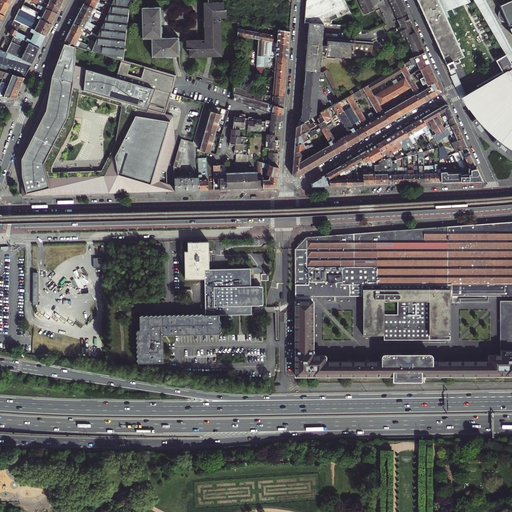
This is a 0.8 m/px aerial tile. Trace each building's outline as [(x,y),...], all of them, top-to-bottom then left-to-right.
[(0,0),(0,5),(7,9),(9,6),(10,4),(2,0),(0,0)] [(49,1),(47,0),(37,0),(37,1),(36,3),(38,4),(57,13),(59,10),(61,7),(49,1)] [(101,12),(100,11),(100,12),(102,13),(106,15),(109,8),(93,0),(85,0),(84,2),(83,4),(96,10),(98,6),(103,8),(101,12)] [(122,60),(129,0),(112,0),(109,8),(106,15),(104,20),(101,28),(98,35),(96,38),(95,41),(91,51),(121,60),(122,60)] [(219,22),(218,19),(227,19),(226,11),(224,11),(224,3),(216,3),(215,0),(208,0),(208,3),(204,3),(204,41),(186,41),(186,50),(189,50),(189,57),(222,56),(221,22),(219,22)] [(306,0),(305,0),(304,18),(304,20),(308,18),(308,23),(323,24),(324,24),(350,13),(344,1),(344,0),(306,0)] [(357,0),(359,2),(365,15),(375,10),(369,0),(389,0),(397,19),(407,14),(406,13),(405,10),(403,5),(402,3),(400,0),(357,0)] [(416,0),(429,28),(452,77),(456,74),(451,62),(456,60),(455,57),(461,54),(446,18),(449,17),(446,11),(473,5),(470,0),(416,0)] [(470,0),(473,5),(502,56),(504,55),(505,54),(506,55),(511,64),(511,63),(511,55),(491,18),(480,0),(470,0)] [(40,8),(43,9),(40,15),(37,14),(38,11),(28,6),(23,4),(21,9),(52,24),(54,19),(57,13),(38,4),(37,7),(40,8)] [(82,6),(81,9),(100,18),(102,13),(100,12),(96,10),(83,4),(82,6)] [(511,6),(510,8),(506,10),(502,14),(499,20),(503,23),(508,25),(511,24),(511,6)] [(21,23),(29,27),(46,35),(49,29),(52,24),(21,9),(20,8),(16,15),(14,20),(21,23)] [(104,20),(100,18),(81,9),(79,12),(77,16),(95,25),(101,28),(104,20)] [(143,10),(144,39),(150,39),(151,57),(179,57),(179,38),(162,39),(162,9),(143,10)] [(400,25),(410,21),(409,20),(408,16),(407,14),(397,19),(400,25)] [(75,20),(74,23),(91,32),(95,25),(77,16),(75,20)] [(30,33),(33,35),(31,40),(27,38),(28,37),(17,31),(19,28),(21,23),(14,20),(8,32),(9,33),(13,35),(40,47),(43,41),(46,35),(29,27),(28,30),(30,31),(29,33),(30,33)] [(411,23),(410,21),(400,25),(397,27),(401,34),(410,30),(410,28),(409,26),(412,25),(411,23)] [(19,28),(29,33),(30,31),(28,30),(29,27),(21,23),(19,28)] [(98,35),(91,32),(74,23),(72,27),(70,29),(81,34),(82,35),(84,31),(96,38),(98,35)] [(323,24),(308,23),(307,40),(309,41),(334,43),(340,56),(378,59),(379,43),(328,38),(328,42),(323,42),(324,24),(323,24)] [(64,42),(65,43),(76,46),(91,51),(95,41),(94,41),(91,47),(78,40),(79,39),(81,34),(70,29),(67,36),(64,42)] [(410,30),(401,34),(402,37),(405,35),(414,57),(424,52),(417,37),(415,33),(414,31),(412,32),(411,31),(410,30)] [(10,42),(7,48),(5,52),(32,64),(34,60),(38,51),(40,47),(13,35),(12,37),(10,42)] [(277,37),(277,42),(288,45),(289,42),(289,38),(278,36),(277,37)] [(90,44),(79,39),(78,40),(91,47),(94,41),(92,40),(90,44)] [(257,66),(265,67),(270,68),(270,64),(270,63),(270,62),(271,56),(275,57),(287,58),(288,50),(288,45),(277,42),(274,42),(273,42),(267,41),(262,40),(259,39),(257,66)] [(334,43),(309,41),(308,53),(306,52),(305,62),(317,63),(321,62),(322,54),(332,54),(332,56),(340,56),(334,43)] [(57,61),(65,43),(64,42),(57,56),(35,116),(28,133),(20,159),(19,163),(11,191),(13,197),(23,196),(21,159),(29,142),(40,118),(51,84),(57,61)] [(76,46),(65,43),(57,61),(51,84),(40,118),(29,142),(21,159),(23,196),(64,195),(81,194),(109,193),(115,193),(107,167),(101,168),(52,170),(52,165),(63,144),(65,122),(74,85),(90,91),(111,96),(126,107),(129,102),(165,113),(166,109),(165,94),(161,93),(162,89),(171,91),(176,76),(122,60),(121,60),(116,78),(76,66),(71,64),(73,54),(76,46)] [(27,72),(32,64),(5,52),(1,50),(0,49),(0,70),(6,72),(24,77),(27,72)] [(420,69),(429,64),(427,58),(424,52),(414,57),(409,59),(410,61),(404,64),(407,69),(409,68),(408,66),(412,65),(416,63),(419,69),(420,69)] [(494,76),(511,65),(511,63),(511,64),(506,55),(504,56),(502,57),(497,60),(500,67),(479,80),(480,82),(462,93),(463,94),(494,76)] [(305,67),(305,71),(314,72),(320,72),(321,62),(317,63),(305,62),(305,67)] [(405,78),(410,75),(407,69),(404,64),(401,65),(399,67),(402,72),(403,74),(403,75),(405,78)] [(419,76),(422,74),(432,70),(431,67),(429,64),(420,69),(421,72),(420,72),(416,74),(417,77),(419,76)] [(480,113),(498,128),(494,134),(500,138),(504,132),(511,137),(511,65),(494,76),(463,94),(475,108),(470,114),(475,119),(480,113)] [(399,67),(388,73),(391,78),(402,72),(399,67)] [(286,71),(275,70),(274,78),(286,79),(286,75),(286,71)] [(432,70),(422,74),(423,77),(420,79),(421,82),(434,76),(433,73),(432,70)] [(302,119),(301,123),(308,119),(312,117),(314,116),(317,114),(320,72),(314,72),(305,71),(304,79),(304,89),(303,95),(303,101),(302,107),(302,113),(302,119)] [(21,86),(24,77),(6,72),(0,85),(0,96),(3,97),(16,97),(21,86)] [(388,73),(378,79),(381,84),(391,78),(388,73)] [(434,76),(421,82),(422,85),(426,83),(427,86),(430,84),(437,81),(436,79),(434,76)] [(273,85),(285,86),(285,82),(286,79),(274,78),(273,85)] [(399,81),(402,86),(408,83),(408,82),(405,78),(402,79),(399,81)] [(393,85),(396,89),(402,86),(399,81),(396,83),(393,85)] [(373,82),(368,85),(370,90),(376,87),(373,82)] [(425,89),(431,99),(441,93),(441,91),(440,87),(438,82),(430,85),(431,86),(426,88),(425,89)] [(408,83),(402,86),(404,91),(406,90),(409,88),(410,87),(408,83)] [(101,168),(107,167),(123,146),(126,107),(111,96),(90,91),(74,85),(65,122),(63,144),(72,123),(77,104),(81,93),(121,109),(118,147),(101,168)] [(390,93),(396,89),(393,85),(390,86),(387,88),(390,93)] [(272,105),(263,102),(262,102),(262,100),(262,99),(263,95),(263,94),(234,86),(233,100),(268,112),(272,113),(282,114),(283,114),(283,111),(283,108),(272,105)] [(402,86),(396,89),(399,94),(401,92),(404,91),(402,86)] [(171,91),(162,89),(161,93),(165,94),(166,109),(171,93),(171,91)] [(380,92),(383,97),(389,94),(386,89),(380,92)] [(396,96),(399,94),(396,89),(390,93),(393,98),(396,96)] [(431,99),(425,89),(420,92),(426,101),(429,100),(431,99)] [(426,101),(420,92),(419,93),(418,90),(413,92),(415,95),(421,104),(423,103),(426,101)] [(375,98),(377,101),(383,97),(380,92),(376,94),(374,93),(372,94),(375,98)] [(383,97),(386,102),(389,100),(392,98),(389,94),(383,97)] [(409,98),(414,108),(418,106),(421,104),(415,95),(409,98)] [(377,102),(379,105),(383,103),(386,102),(383,97),(377,101),(377,102)] [(411,110),(414,108),(409,98),(405,100),(404,97),(402,98),(402,97),(401,98),(409,111),(411,110)] [(353,110),(351,106),(348,102),(346,98),(338,102),(341,107),(343,111),(346,115),(348,120),(350,123),(351,125),(359,120),(358,119),(355,115),(353,110)] [(405,113),(409,111),(401,98),(394,101),(402,115),(405,113)] [(394,102),(395,105),(402,115),(394,101),(394,102)] [(173,115),(165,113),(129,102),(126,107),(123,146),(107,167),(115,193),(122,193),(164,191),(167,191),(175,191),(175,185),(167,184),(167,171),(175,143),(173,115)] [(381,109),(381,108),(379,105),(377,102),(372,105),(375,110),(376,113),(377,113),(378,113),(381,111),(382,110),(381,109)] [(402,115),(395,105),(393,106),(394,107),(393,108),(391,105),(389,106),(389,104),(387,105),(390,109),(395,119),(399,117),(402,115)] [(448,105),(445,104),(437,109),(442,117),(446,115),(445,113),(450,110),(449,107),(448,105)] [(392,121),(395,119),(390,109),(386,111),(384,107),(383,108),(381,109),(382,110),(383,112),(384,113),(389,123),(392,121)] [(442,117),(444,122),(453,117),(452,114),(450,110),(445,113),(446,115),(442,117)] [(211,111),(208,120),(219,124),(220,122),(218,122),(220,117),(220,113),(211,111)] [(325,120),(323,117),(321,112),(317,114),(314,116),(312,117),(314,120),(317,118),(320,123),(323,121),(325,120)] [(378,116),(384,126),(387,124),(389,123),(384,113),(378,116)] [(373,119),(379,129),(382,127),(384,126),(378,116),(373,119)] [(279,120),(272,120),(268,120),(266,119),(265,120),(262,120),(262,119),(259,119),(255,119),(254,119),(254,120),(249,120),(247,120),(247,118),(246,118),(241,117),(238,117),(235,117),(233,117),(232,129),(231,129),(230,137),(230,142),(233,143),(235,143),(235,144),(234,149),(234,154),(236,154),(236,157),(236,162),(239,162),(242,164),(243,164),(243,163),(244,163),(248,163),(249,154),(243,154),(243,150),(243,143),(244,143),(244,137),(239,136),(239,130),(238,130),(238,125),(243,125),(243,126),(246,126),(246,130),(253,130),(253,128),(261,128),(261,130),(265,130),(265,127),(271,127),(271,130),(270,130),(270,134),(267,134),(267,140),(266,140),(266,147),(269,147),(269,152),(268,164),(275,166),(275,164),(276,162),(276,159),(278,159),(278,156),(278,152),(275,152),(275,150),(276,144),(276,141),(275,141),(275,139),(275,133),(276,130),(279,130),(279,129),(279,124),(279,120)] [(377,130),(372,120),(370,117),(369,117),(367,118),(365,119),(365,120),(367,123),(373,132),(375,131),(377,130)] [(453,117),(444,122),(447,126),(448,127),(449,127),(456,123),(455,120),(453,117)] [(80,153),(102,152),(101,133),(93,129),(99,129),(99,125),(97,125),(92,123),(94,122),(94,118),(89,118),(87,118),(84,118),(82,122),(82,129),(78,138),(85,142),(80,153)] [(417,120),(424,131),(424,132),(426,136),(431,133),(422,118),(419,119),(417,120)] [(295,137),(309,129),(314,126),(316,125),(314,122),(308,125),(307,124),(310,122),(308,119),(301,123),(296,127),(295,132),(295,137)] [(208,120),(205,130),(215,133),(216,130),(217,124),(219,125),(219,124),(208,120)] [(359,120),(351,125),(353,128),(354,130),(362,126),(361,124),(360,123),(359,120)] [(424,132),(424,131),(417,120),(415,122),(413,123),(419,134),(424,132)] [(318,124),(321,129),(327,126),(325,124),(324,122),(323,121),(320,123),(318,124)] [(370,134),(373,132),(367,123),(362,126),(367,135),(370,134)] [(420,135),(419,134),(413,123),(410,125),(408,126),(415,137),(420,135)] [(449,127),(451,131),(458,128),(457,126),(456,123),(449,127)] [(362,126),(354,130),(360,140),(364,138),(367,135),(362,126)] [(417,141),(415,137),(408,126),(406,127),(404,128),(413,144),(417,141)] [(451,131),(449,127),(448,127),(445,129),(440,132),(436,134),(433,136),(436,142),(451,133),(451,131)] [(360,140),(354,130),(353,128),(351,129),(353,133),(350,134),(350,133),(348,134),(349,135),(354,143),(357,141),(360,140)] [(413,144),(404,128),(401,130),(399,131),(406,142),(407,145),(408,147),(411,145),(412,146),(414,145),(413,144)] [(294,146),(308,138),(316,133),(317,133),(315,129),(311,132),(309,129),(295,137),(295,141),(294,146)] [(205,130),(203,140),(214,143),(214,142),(213,141),(214,136),(215,133),(205,130)] [(317,133),(316,133),(321,141),(326,139),(326,138),(323,134),(322,131),(317,133)] [(406,142),(399,131),(397,133),(394,134),(401,145),(406,142)] [(321,141),(316,133),(308,138),(312,145),(316,143),(321,141)] [(460,133),(455,135),(453,136),(455,141),(462,138),(461,136),(460,133)] [(343,137),(348,146),(351,145),(354,143),(349,135),(345,137),(343,134),(341,134),(343,137)] [(392,135),(390,136),(396,147),(399,146),(400,147),(401,146),(401,145),(394,134),(392,135)] [(396,147),(390,136),(388,138),(385,139),(392,150),(395,148),(395,150),(397,149),(396,147)] [(181,166),(188,140),(181,138),(174,164),(174,170),(181,170),(181,166)] [(312,145),(308,138),(294,146),(294,150),(294,152),(305,148),(311,145),(312,145)] [(347,147),(341,138),(336,141),(341,151),(344,149),(347,147)] [(455,141),(453,142),(457,152),(459,151),(467,147),(465,143),(462,138),(455,141)] [(383,141),(381,142),(387,153),(392,150),(385,139),(383,141)] [(214,143),(203,140),(200,149),(206,151),(210,152),(210,149),(212,144),(214,144),(214,143)] [(338,152),(341,151),(336,141),(336,140),(334,141),(335,142),(332,143),(331,140),(328,142),(329,144),(335,154),(338,152)] [(378,143),(376,145),(382,155),(385,153),(388,158),(390,157),(388,154),(387,153),(381,142),(378,143)] [(329,144),(324,147),(330,157),(332,156),(335,154),(329,144)] [(365,151),(372,162),(377,159),(379,162),(379,165),(374,166),(374,170),(380,170),(384,170),(387,170),(387,166),(386,162),(385,160),(382,155),(376,145),(370,148),(365,151)] [(440,159),(448,156),(443,145),(442,146),(439,147),(440,159)] [(330,157),(324,147),(318,150),(324,160),(327,159),(330,157)] [(471,169),(476,168),(471,157),(467,147),(459,151),(466,167),(466,168),(468,168),(469,168),(470,169),(471,169)] [(306,152),(305,148),(294,152),(294,156),(293,159),(300,155),(302,154),(302,153),(304,152),(306,152)] [(318,150),(313,153),(319,163),(322,162),(324,160),(318,150)] [(360,154),(365,163),(367,162),(370,166),(373,164),(372,162),(365,151),(362,153),(360,154)] [(313,153),(308,156),(314,167),(316,165),(319,163),(313,153)] [(357,155),(355,157),(360,165),(360,166),(363,164),(364,163),(365,163),(360,154),(357,155)] [(300,155),(293,159),(293,162),(293,165),(299,161),(299,159),(301,158),(300,155)] [(314,167),(308,156),(302,159),(308,170),(311,168),(314,167)] [(353,158),(350,160),(355,168),(356,170),(360,168),(359,166),(360,165),(355,157),(353,158)] [(198,158),(198,177),(199,190),(201,190),(205,190),(208,190),(207,158),(198,158)] [(301,174),(308,170),(302,159),(299,161),(293,165),(292,171),(292,175),(295,178),(301,174)] [(346,162),(350,171),(355,168),(350,160),(348,161),(346,162)] [(275,166),(268,164),(257,161),(256,161),(256,172),(257,177),(263,177),(265,177),(266,177),(267,174),(270,175),(278,177),(278,172),(278,167),(275,166)] [(343,164),(341,165),(346,174),(350,171),(346,162),(343,164)] [(346,174),(341,165),(338,167),(336,168),(339,173),(341,176),(345,175),(346,174)] [(446,172),(440,172),(441,182),(460,181),(482,180),(476,168),(471,169),(470,169),(469,168),(468,168),(466,168),(466,167),(462,167),(462,173),(446,174),(446,172)] [(334,176),(331,171),(328,172),(326,174),(329,179),(334,176)] [(257,177),(256,172),(226,173),(226,189),(238,189),(250,188),(263,188),(263,180),(263,178),(263,177),(257,177)] [(329,179),(326,174),(317,179),(311,183),(312,186),(329,186),(329,180),(329,179)] [(277,182),(278,177),(270,175),(268,180),(263,180),(263,188),(277,187),(277,182)] [(199,190),(198,177),(174,178),(175,185),(175,191),(186,190),(193,190),(199,190)] [(511,221),(449,226),(449,289),(449,296),(455,296),(488,295),(511,295),(511,221)] [(405,230),(406,289),(449,289),(449,226),(405,230)] [(406,289),(405,230),(378,232),(362,233),(363,289),(406,289)] [(361,296),(363,296),(362,233),(306,237),(295,249),(295,296),(313,296),(355,296),(361,296)] [(196,278),(203,278),(203,269),(208,269),(208,242),(194,242),(187,242),(187,251),(184,251),(184,278),(196,278)] [(101,259),(93,259),(93,268),(101,268),(101,259)] [(249,314),(249,304),(249,295),(249,286),(249,269),(212,269),(208,269),(203,269),(203,278),(204,315),(218,314),(241,314),(249,314)] [(249,295),(249,304),(268,304),(268,285),(249,286),(249,295)] [(363,289),(363,296),(363,301),(363,305),(363,311),(363,315),(363,320),(363,324),(363,326),(363,329),(363,335),(384,335),(384,339),(387,342),(444,342),(446,339),(449,339),(449,296),(449,289),(406,289),(363,289)] [(361,301),(361,296),(355,296),(357,329),(363,329),(363,326),(361,326),(361,324),(363,324),(363,320),(361,320),(361,315),(363,315),(363,311),(361,311),(361,305),(363,305),(363,301),(361,301)] [(311,376),(395,375),(395,378),(417,378),(418,377),(418,375),(511,375),(511,300),(500,300),(500,354),(489,354),(487,355),(487,356),(487,360),(431,360),(431,356),(430,355),(429,355),(428,354),(427,354),(412,354),(401,354),(389,354),(384,354),(383,355),(381,356),(381,360),(325,360),(325,356),(325,355),(324,355),(324,354),(313,355),(313,301),(295,301),(295,353),(295,376),(298,376),(311,376)] [(218,332),(218,314),(204,315),(138,315),(138,329),(136,329),(136,361),(161,361),(161,333),(218,332)]
